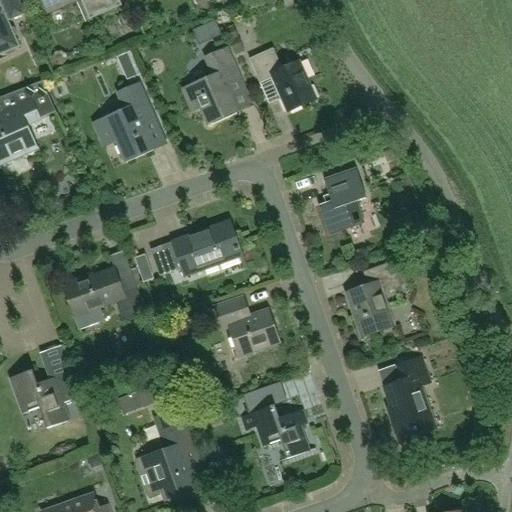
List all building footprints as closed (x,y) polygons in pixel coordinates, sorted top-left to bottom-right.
[(6,20),(22,13),(15,0),(0,0),(0,53),(17,46),(6,20)] [(81,0),(89,18),(120,5),(117,0),(41,0),(47,12),(75,0),(81,0)] [(216,19),(209,22),(215,37),(223,34),(216,19)] [(224,78),(237,72),(226,47),(206,57),(213,74),(182,88),(192,110),(201,106),(209,123),(238,109),(224,78)] [(287,111),(316,99),(300,60),(281,68),(272,47),(249,57),(259,82),(273,76),(287,111)] [(62,66),(67,62),(67,55),(62,52),(56,52),(52,57),(53,63),(57,66),(62,66)] [(0,164),(27,152),(32,153),(33,149),(37,148),(26,125),(40,119),(35,110),(50,103),(41,81),(25,87),(30,98),(2,111),(7,123),(0,125),(0,164)] [(141,122),(154,117),(138,83),(117,93),(125,109),(94,123),(103,145),(115,139),(125,160),(153,147),(141,122)] [(357,201),(366,198),(355,167),(323,179),(331,200),(318,205),(329,235),(365,222),(357,201)] [(303,190),(320,183),(316,173),(299,180),(303,190)] [(184,276),(241,255),(228,221),(171,241),(184,276)] [(382,293),(401,287),(392,260),(363,270),(368,285),(347,292),(361,334),(393,323),(382,293)] [(136,287),(123,292),(113,267),(84,278),(83,276),(62,283),(79,329),(98,322),(101,319),(101,315),(98,307),(115,301),(123,322),(146,314),(136,287)] [(251,351),(279,341),(267,309),(249,315),(242,296),(214,306),(222,327),(228,324),(237,350),(249,346),(251,351)] [(414,430),(430,424),(434,423),(421,385),(430,381),(421,355),(396,364),(401,379),(383,386),(393,414),(389,415),(397,439),(415,433),(414,430)] [(78,397),(67,368),(66,368),(67,373),(53,378),(55,383),(51,384),(49,379),(37,384),(32,370),(9,379),(22,414),(39,407),(47,428),(70,420),(64,402),(78,397)] [(302,409),(279,417),(274,404),(267,407),(263,395),(245,402),(249,413),(240,416),(245,431),(256,427),(263,447),(279,441),(286,459),(309,450),(300,425),(307,423),(302,409)] [(152,457),(138,462),(150,495),(164,490),(167,499),(194,489),(182,456),(196,451),(187,425),(186,426),(180,409),(155,418),(167,453),(156,457),(155,455),(152,456),(152,457)] [(223,425),(219,414),(200,421),(204,432),(223,425)] [(108,511),(107,505),(98,508),(93,493),(41,511),(40,511),(108,511)]
